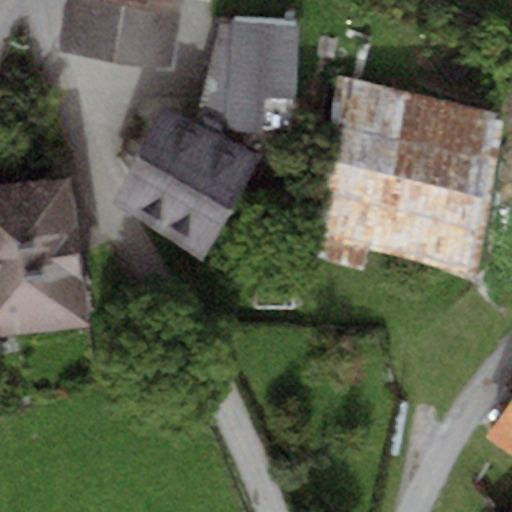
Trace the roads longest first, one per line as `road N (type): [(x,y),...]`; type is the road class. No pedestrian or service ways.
road 1 (residential): [(35,0),(112,232),(218,386),(272,511)]
road 2 (residential): [(414,511),(446,441),(511,355)]
